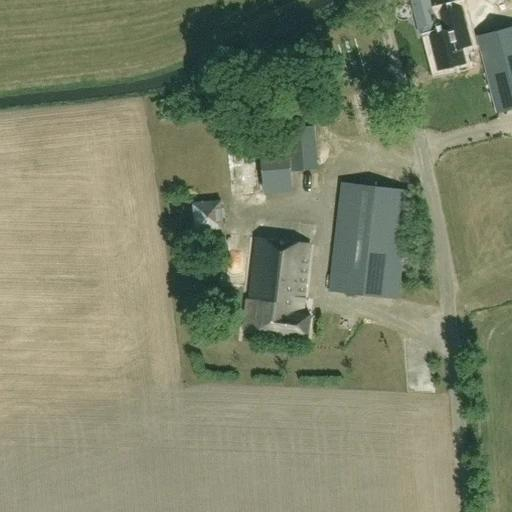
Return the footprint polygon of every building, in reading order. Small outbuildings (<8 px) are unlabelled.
[(511,27),(478,36),(498,114),(511,110),(511,27)] [(456,31),(431,37),(440,71),(465,64),(459,42),(469,39),(467,29),(457,31),(456,31)] [(372,102),(347,103),(347,118),(372,117),(372,102)] [(259,130),(259,134),(226,137),(231,197),(264,194),(265,196),(294,194),(292,173),(319,170),(316,125),(259,130)] [(411,192),(342,184),(329,291),(398,299),(411,192)] [(223,199),(192,203),(195,234),(226,230),(223,199)] [(311,245),(256,239),(249,300),(248,300),(244,331),(308,338),(311,316),(303,315),(305,299),(304,299),(311,245)]
